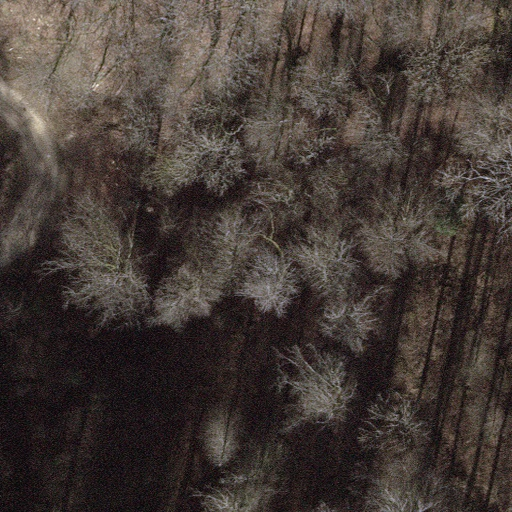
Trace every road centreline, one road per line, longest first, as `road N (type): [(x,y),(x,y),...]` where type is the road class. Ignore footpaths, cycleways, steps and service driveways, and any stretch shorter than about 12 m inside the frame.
road 1 (track): [(33,199),(342,55),(511,12)]
road 2 (track): [(33,199),(271,149),(511,118)]
road 3 (track): [(0,229),(33,199),(41,121),(0,88)]
